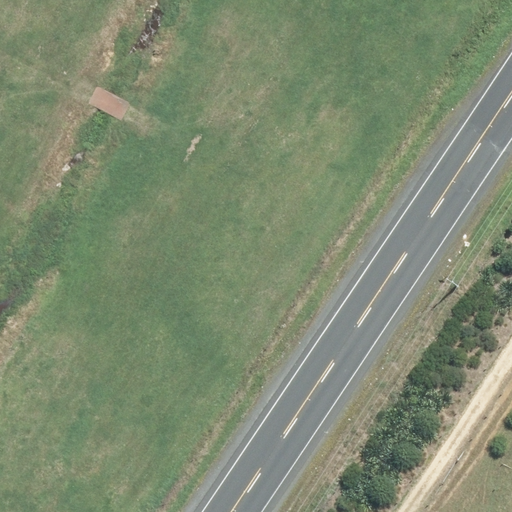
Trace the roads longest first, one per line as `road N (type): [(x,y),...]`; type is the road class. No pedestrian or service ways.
road 1 (secondary): [(511,99),(238,511)]
road 2 (track): [(511,320),(394,511)]
